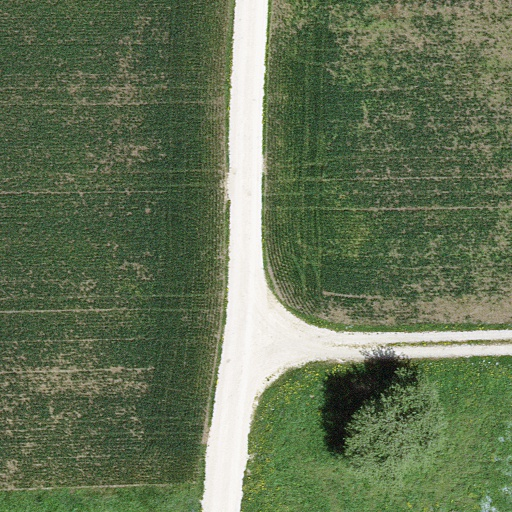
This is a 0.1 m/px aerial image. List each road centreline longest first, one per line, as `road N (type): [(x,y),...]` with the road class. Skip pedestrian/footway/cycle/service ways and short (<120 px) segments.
road 1 (track): [(246,348),(248,0)]
road 2 (track): [(511,343),(246,348)]
road 3 (track): [(242,511),(246,348)]
